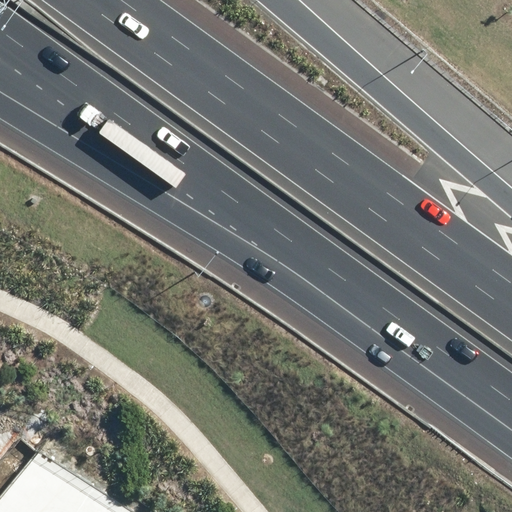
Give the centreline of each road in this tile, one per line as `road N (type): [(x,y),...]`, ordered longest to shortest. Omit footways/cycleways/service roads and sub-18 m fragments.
road 1 (motorway): [(108,0),(511,296)]
road 2 (motorway): [(511,392),(133,115)]
road 3 (motorway): [(285,0),(511,190)]
road 4 (motorway): [(133,115),(0,18)]
road 5 (motorway): [(133,115),(0,37)]
